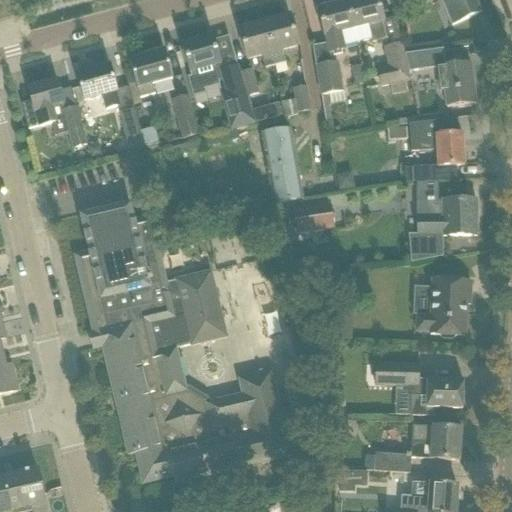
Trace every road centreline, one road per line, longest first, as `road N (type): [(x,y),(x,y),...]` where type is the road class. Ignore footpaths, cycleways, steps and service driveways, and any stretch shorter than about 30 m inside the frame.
road 1 (residential): [(64,417),(0,163)]
road 2 (residential): [(0,53),(139,9),(201,0)]
